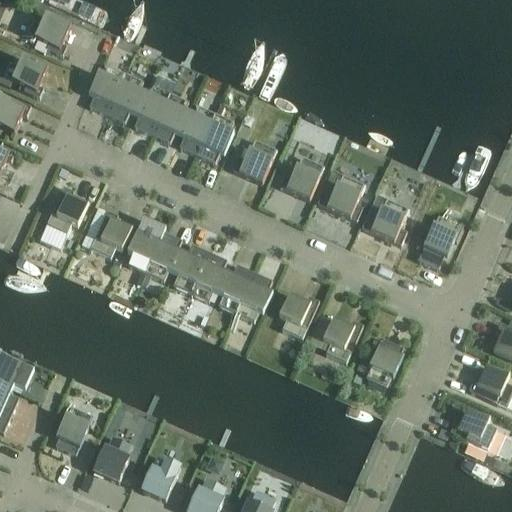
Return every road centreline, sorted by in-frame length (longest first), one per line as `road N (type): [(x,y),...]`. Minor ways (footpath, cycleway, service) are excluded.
road 1 (residential): [(454,323),(58,146)]
road 2 (residential): [(454,323),(367,511)]
road 3 (residential): [(511,192),(454,323)]
